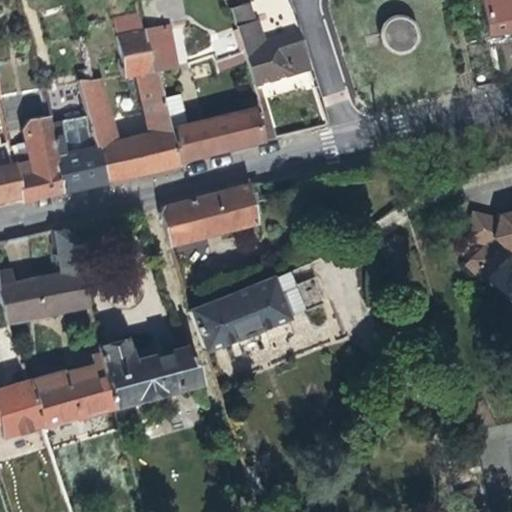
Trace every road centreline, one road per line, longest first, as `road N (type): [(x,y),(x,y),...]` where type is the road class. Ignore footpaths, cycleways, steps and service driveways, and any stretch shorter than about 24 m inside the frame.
road 1 (tertiary): [(0,221),(351,143)]
road 2 (tertiary): [(351,143),(511,103)]
road 3 (residential): [(303,0),(351,143)]
